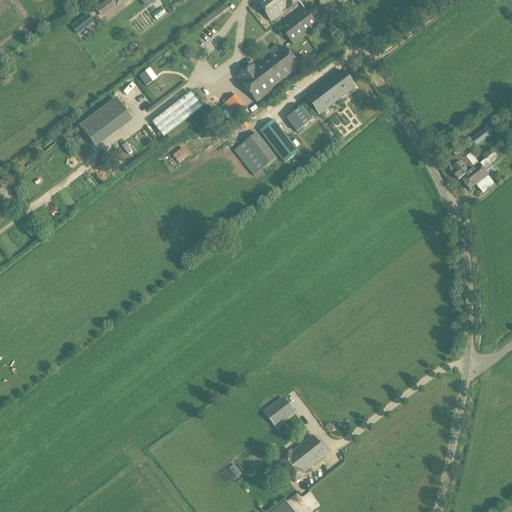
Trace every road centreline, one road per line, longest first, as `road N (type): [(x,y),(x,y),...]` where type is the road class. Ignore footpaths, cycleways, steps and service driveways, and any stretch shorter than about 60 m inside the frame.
road 1 (tertiary): [(438,511),(468,361),(463,246),(395,106),(324,0)]
road 2 (unknown): [(247,4),(208,65),(225,74),(244,34)]
